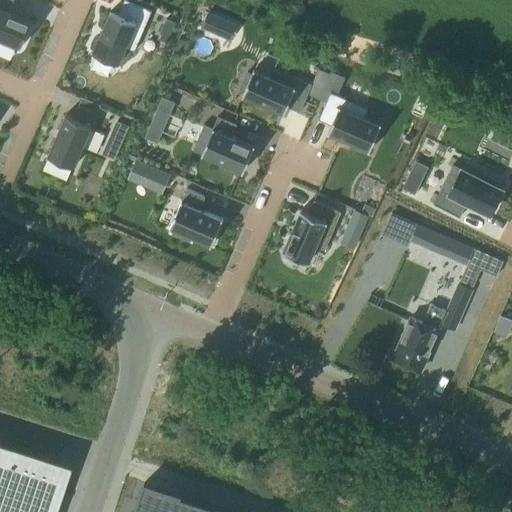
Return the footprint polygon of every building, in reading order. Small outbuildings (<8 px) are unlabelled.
[(0,0),(0,36),(0,37),(0,42),(15,49),(17,44),(21,46),(32,20),(9,10),(13,0),(0,0)] [(111,11),(92,52),(118,63),(125,47),(134,51),(152,10),(128,0),(123,0),(118,14),(111,11)] [(209,13),(203,27),(221,35),(227,21),(209,13)] [(166,19),(159,35),(168,39),(175,23),(166,19)] [(247,72),(240,88),(244,90),(242,96),(243,96),(244,95),(283,112),(282,113),(283,114),(287,105),(300,111),(312,84),(274,67),(270,76),(255,69),(255,68),(254,68),(252,73),(247,72)] [(330,73),(327,80),(341,86),(345,76),(331,70),(330,73)] [(330,92),(319,119),(331,124),(327,133),(329,133),(329,132),(368,149),(368,150),(369,151),(381,123),(380,122),(379,123),(364,117),(368,108),(330,92)] [(162,96),(157,108),(170,113),(175,102),(162,96)] [(66,114),(48,156),(73,167),(97,113),(79,105),(73,117),(66,114)] [(204,124),(193,149),(222,162),(220,166),(237,174),(239,169),(243,171),(254,145),(231,135),(236,124),(218,116),(213,127),(204,124)] [(116,121),(109,137),(121,143),(128,126),(116,121)] [(149,125),(144,137),(157,142),(163,130),(149,125)] [(453,163),(433,203),(460,217),(467,202),(490,213),(502,188),(498,185),(500,181),(484,173),(481,177),(453,163)] [(412,166),(402,188),(415,194),(425,172),(412,166)] [(152,167),(146,181),(161,188),(168,173),(152,167)] [(187,188),(169,227),(171,228),(171,227),(175,228),(173,233),(189,240),(191,236),(210,244),(210,245),(211,246),(223,218),(222,217),(221,218),(199,209),(205,196),(187,188)] [(301,209),(283,251),(308,262),(316,245),(324,249),(341,211),(314,200),(308,212),(301,209)] [(365,204),(361,211),(372,216),(376,209),(365,204)] [(355,209),(348,225),(361,231),(368,215),(355,209)] [(417,223),(410,239),(439,251),(446,236),(417,223)] [(474,248),(467,264),(496,276),(503,260),(474,248)] [(411,316),(393,356),(417,367),(422,354),(426,355),(440,322),(455,329),(471,290),(458,284),(446,311),(431,304),(422,322),(411,316)] [(511,320),(500,316),(494,331),(507,336),(511,323),(511,320)] [(0,442),(0,511),(44,511),(60,464),(31,455),(32,453),(0,442)] [(144,483),(134,511),(232,511),(179,495),(179,494),(144,483)]
